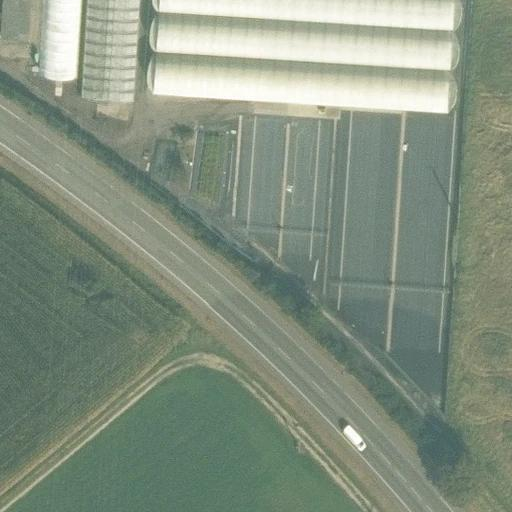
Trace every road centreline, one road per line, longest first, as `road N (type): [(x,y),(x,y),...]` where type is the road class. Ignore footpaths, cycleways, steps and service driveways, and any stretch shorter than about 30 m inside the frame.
road 1 (secondary): [(430,511),(238,313),(0,127)]
road 2 (track): [(0,508),(158,375),(202,360),(256,390),(372,511)]
